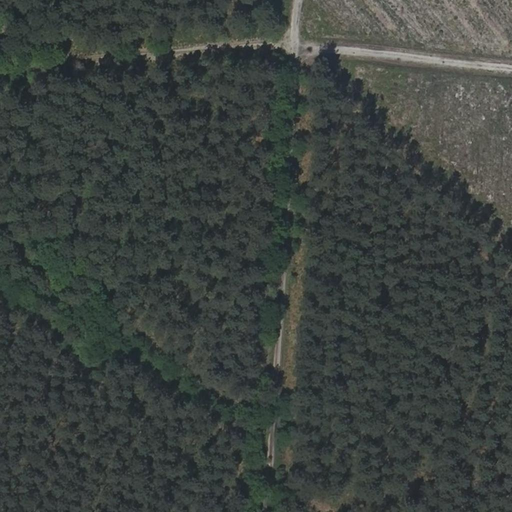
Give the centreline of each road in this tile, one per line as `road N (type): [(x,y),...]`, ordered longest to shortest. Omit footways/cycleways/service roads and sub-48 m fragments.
road 1 (track): [(511,68),(295,44),(0,69)]
road 2 (track): [(298,0),(265,511)]
